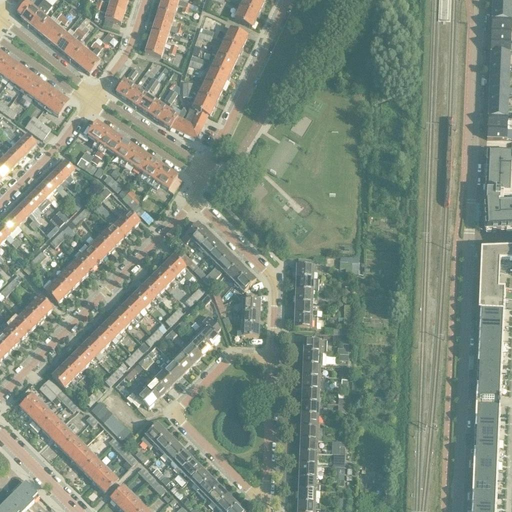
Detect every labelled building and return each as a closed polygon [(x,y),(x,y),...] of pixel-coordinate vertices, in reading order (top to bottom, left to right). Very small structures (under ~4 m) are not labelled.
[(19,13),(17,15),(22,19),(21,19),(20,21),(29,28),(47,6),(48,6),(52,0),(45,0),(44,2),(36,12),(26,4),(19,13)] [(47,6),(29,28),(38,35),(48,22),(43,18),(51,9),(52,8),(58,0),(52,0),(48,6),(47,6)] [(109,6),(108,11),(124,16),(127,5),(111,0),(109,6)] [(162,0),(161,3),(177,8),(183,10),(189,12),(191,7),(179,3),(179,0),(162,0)] [(254,0),(244,0),(240,9),(258,18),(264,5),(254,0)] [(511,1),(492,1),(492,11),(511,12),(511,1)] [(161,3),(158,13),(174,18),(176,12),(177,8),(161,3)] [(102,9),(101,14),(106,16),(104,22),(120,27),(124,16),(102,9)] [(233,23),(251,31),(258,18),(240,9),(233,23)] [(511,12),(492,11),(491,22),(511,23),(511,12)] [(158,13),(155,24),(182,33),(182,32),(184,28),(172,24),(174,18),(158,13)] [(61,16),(57,21),(61,25),(65,19),(61,16)] [(65,19),(61,25),(65,28),(69,23),(65,19)] [(48,22),(38,35),(46,42),(51,37),(57,29),(48,22)] [(511,23),(491,22),(491,33),(510,34),(511,23)] [(155,24),(151,34),(167,39),(169,34),(181,38),(182,33),(155,24)] [(51,37),(46,42),(50,46),(55,49),(66,36),(61,32),(64,28),(61,25),(57,29),(51,37)] [(66,36),(55,49),(64,56),(86,29),(85,29),(82,33),(78,30),(70,40),(66,36)] [(86,29),(64,56),(72,63),(83,50),(78,46),(81,41),(82,42),(89,32),(86,29)] [(223,44),(241,53),(247,39),(230,31),(223,44)] [(510,34),(491,33),(490,42),(510,43),(510,34)] [(151,34),(148,45),(164,50),(167,39),(151,34)] [(108,36),(102,44),(107,47),(113,40),(108,36)] [(95,44),(91,49),(94,52),(95,53),(99,48),(102,44),(98,41),(95,44)] [(510,43),(490,42),(490,54),(510,54),(510,43)] [(235,66),(241,53),(223,44),(217,58),(235,66)] [(148,45),(145,56),(160,61),(164,50),(148,45)] [(91,57),(81,70),(89,77),(100,64),(95,60),(98,55),(102,50),(99,48),(95,53),(91,57)] [(83,50),(72,63),(81,70),(91,57),(87,54),(83,50)] [(9,84),(19,69),(0,54),(0,81),(1,82),(3,80),(9,84)] [(510,54),(490,54),(490,66),(509,67),(510,54)] [(211,71),(228,79),(235,66),(217,58),(211,71)] [(509,67),(490,66),(489,76),(509,77),(509,67)] [(33,101),(44,86),(19,69),(9,84),(15,88),(12,92),(19,97),(21,93),(33,101)] [(133,82),(138,75),(133,71),(128,78),(133,82)] [(222,93),(228,79),(211,71),(204,85),(222,93)] [(509,77),(489,76),(489,87),(508,88),(509,77)] [(153,80),(149,86),(155,90),(159,85),(153,80)] [(127,103),(135,90),(124,83),(116,95),(127,103)] [(198,98),(216,106),(222,93),(204,85),(198,98)] [(44,86),(33,101),(58,119),(69,104),(44,86)] [(152,95),(155,90),(149,86),(144,93),(147,95),(149,93),(152,95)] [(508,88),(489,87),(488,98),(508,99),(508,88)] [(137,110),(146,97),(135,90),(127,103),(137,110)] [(171,92),(167,97),(174,102),(178,97),(171,92)] [(148,117),(156,104),(146,97),(137,110),(148,117)] [(167,97),(164,102),(171,107),(174,102),(167,97)] [(210,120),(216,106),(198,98),(192,111),(208,119),(210,120)] [(508,99),(488,98),(488,109),(507,110),(508,99)] [(158,124),(167,111),(156,104),(148,117),(158,124)] [(1,105),(0,105),(0,112),(12,122),(16,116),(8,110),(4,107),(1,105)] [(188,115),(184,123),(202,131),(208,119),(192,111),(189,109),(188,115)] [(507,110),(488,109),(487,120),(507,120),(507,110)] [(202,131),(184,123),(181,121),(186,115),(183,110),(177,118),(170,130),(197,142),(202,131)] [(170,130),(177,118),(167,111),(158,124),(169,131),(170,130)] [(28,125),(46,138),(51,132),(32,119),(28,125)] [(507,120),(487,120),(487,130),(506,131),(507,120)] [(42,143),(46,138),(28,125),(24,130),(42,143)] [(96,125),(87,138),(95,144),(92,149),(103,156),(106,151),(114,156),(123,143),(115,138),(116,137),(105,129),(104,130),(96,125)] [(0,128),(0,135),(2,138),(10,146),(14,150),(9,156),(19,166),(27,157),(18,147),(5,134),(4,133),(0,128)] [(7,129),(4,133),(5,134),(18,147),(27,157),(37,148),(27,138),(21,144),(7,129)] [(506,131),(487,130),(486,142),(506,143),(506,131)] [(123,143),(114,156),(122,162),(118,166),(124,170),(127,165),(133,169),(141,174),(150,161),(142,156),(143,155),(137,151),(132,147),(131,148),(123,143)] [(486,206),(483,206),(484,234),(511,232),(511,207),(497,208),(497,205),(499,205),(499,197),(508,197),(508,196),(509,196),(509,193),(510,169),(511,168),(511,154),(486,153),(485,166),(485,182),(484,195),(486,195),(486,206)] [(9,156),(0,164),(10,174),(19,166),(9,156)] [(95,158),(91,164),(97,167),(101,161),(95,158)] [(96,171),(81,161),(77,167),(92,177),(96,171)] [(150,161),(141,174),(149,180),(145,185),(151,188),(156,192),(160,187),(168,193),(175,197),(183,183),(177,179),(169,174),(170,173),(164,169),(158,165),(158,166),(150,161)] [(0,164),(0,182),(1,183),(10,174),(0,164)] [(64,164),(55,174),(64,183),(69,188),(72,185),(73,184),(69,179),(74,174),(72,172),(64,164)] [(99,170),(94,178),(98,181),(103,173),(101,171),(99,170)] [(116,171),(110,177),(115,181),(120,176),(116,171)] [(55,174),(46,183),(55,193),(60,188),(65,192),(66,191),(69,188),(64,183),(55,174)] [(122,190),(108,178),(103,184),(117,196),(122,190)] [(46,183),(36,192),(46,202),(46,201),(51,206),(54,203),(55,204),(61,198),(55,193),(46,183)] [(72,185),(69,188),(74,192),(78,196),(81,193),(77,189),(72,185)] [(69,188),(66,191),(70,196),(71,195),(74,199),(78,196),(74,192),(69,188)] [(105,191),(99,196),(105,201),(111,196),(105,191)] [(118,197),(123,201),(127,196),(129,195),(124,191),(118,197)] [(36,192),(27,201),(37,211),(46,202),(36,192)] [(153,222),(138,208),(140,206),(134,200),(136,198),(131,193),(122,202),(148,227),(153,222)] [(99,207),(105,201),(99,196),(94,202),(99,207)] [(27,201),(18,210),(28,220),(32,225),(37,229),(40,226),(35,221),(41,215),(37,211),(27,201)] [(51,206),(56,212),(56,211),(59,214),(60,215),(63,212),(59,208),(55,204),(54,203),(51,206)] [(18,210),(9,220),(18,229),(28,220),(18,210)] [(84,211),(81,215),(86,220),(90,217),(84,211)] [(59,214),(50,223),(58,232),(67,222),(60,215),(59,214)] [(120,222),(131,233),(139,225),(128,214),(120,222)] [(81,215),(78,218),(83,223),(86,220),(81,215)] [(78,218),(75,221),(80,226),(83,223),(78,218)] [(9,220),(0,228),(0,229),(9,238),(18,229),(9,220)] [(72,224),(67,228),(71,232),(76,228),(77,229),(80,226),(75,221),(72,224)] [(123,241),(131,233),(120,222),(112,230),(123,241)] [(32,225),(29,228),(33,233),(37,229),(32,225)] [(197,225),(179,243),(176,246),(178,249),(183,244),(185,246),(186,245),(187,246),(191,242),(195,247),(194,248),(198,252),(211,238),(203,229),(202,230),(197,225)] [(63,233),(68,238),(73,234),(71,232),(67,228),(63,233)] [(0,229),(0,247),(6,242),(10,246),(14,243),(9,238),(0,229)] [(89,251),(101,264),(123,242),(123,241),(112,230),(111,229),(89,251)] [(59,236),(65,241),(68,238),(63,233),(59,236)] [(56,239),(62,245),(65,241),(59,236),(56,239)] [(208,259),(220,247),(211,238),(198,252),(198,253),(200,251),(208,259)] [(53,242),(58,248),(62,245),(56,239),(53,242)] [(17,240),(14,243),(19,248),(22,245),(17,240)] [(55,251),(58,248),(53,242),(50,245),(55,251)] [(14,243),(10,246),(15,251),(19,248),(14,243)] [(217,268),(229,256),(220,247),(208,259),(217,268)] [(67,273),(79,285),(101,264),(89,251),(67,273)] [(511,511),(511,252),(480,253),(479,287),(479,293),(478,298),(478,314),(479,314),(476,368),(477,368),(476,389),(475,400),(474,422),(474,433),(473,454),(472,465),(473,465),(472,471),(472,491),(470,511),(511,511)] [(37,258),(43,263),(46,260),(41,255),(37,258)] [(184,265),(189,261),(184,256),(180,261),(184,265)] [(226,277),(238,265),(229,256),(217,268),(217,269),(207,279),(202,283),(209,289),(221,276),(219,274),(221,273),(226,277)] [(34,261),(40,266),(43,263),(37,258),(34,261)] [(173,259),(153,279),(165,292),(171,286),(174,290),(179,286),(183,281),(180,278),(185,272),(177,264),(173,259)] [(340,263),(339,271),(345,271),(345,277),(351,277),(359,277),(359,260),(352,260),(340,259),(340,263)] [(31,264),(36,270),(40,266),(34,261),(31,264)] [(193,274),(198,270),(189,261),(184,265),(193,274)] [(296,268),(296,280),(313,281),(313,268),(313,263),(298,262),(298,268),(296,268)] [(33,273),(36,270),(31,264),(28,267),(33,273)] [(235,286),(247,274),(238,265),(226,277),(235,286)] [(29,277),(33,273),(28,268),(24,272),(29,277)] [(202,283),(207,279),(198,270),(193,274),(202,283)] [(58,307),(79,285),(67,273),(45,294),(58,307)] [(247,274),(235,286),(243,295),(256,283),(247,274)] [(18,277),(12,283),(18,288),(23,282),(18,277)] [(153,279),(132,299),(145,312),(165,292),(153,279)] [(296,280),(295,293),(312,294),(318,294),(318,282),(313,281),(296,280)] [(12,283),(7,288),(12,293),(18,288),(12,283)] [(4,291),(9,297),(12,293),(7,288),(4,291)] [(1,294),(6,300),(9,297),(4,291),(1,294)] [(195,295),(200,300),(203,297),(202,296),(198,292),(195,295)] [(295,293),(295,306),(312,306),(312,294),(295,293)] [(191,298),(197,303),(200,300),(195,295),(191,298)] [(208,297),(201,304),(205,309),(211,303),(208,297)] [(188,301),(194,306),(197,303),(191,298),(188,301)] [(18,321),(31,334),(53,312),(40,299),(18,321)] [(132,299),(112,319),(125,332),(145,312),(132,299)] [(190,310),(194,306),(188,301),(185,304),(190,310)] [(242,314),(259,315),(259,303),(243,302),(242,314)] [(295,306),(294,318),(317,319),(317,314),(311,314),(312,306),(295,306)] [(174,315),(180,320),(183,317),(177,312),(174,315)] [(258,328),(259,315),(242,314),(242,327),(258,328)] [(171,318),(177,323),(180,320),(174,315),(171,318)] [(168,321),(173,326),(177,323),(171,318),(168,321)] [(294,318),(294,331),(316,332),(317,319),(294,318)] [(112,319),(92,339),(104,352),(125,332),(112,319)] [(202,326),(197,332),(201,336),(199,338),(211,350),(220,341),(215,337),(219,333),(207,320),(202,326)] [(349,339),(350,320),(343,320),(343,331),(333,331),(333,338),(349,339)] [(0,338),(0,346),(9,356),(31,334),(18,321),(0,338)] [(170,330),(173,326),(168,321),(165,324),(170,330)] [(182,322),(178,327),(183,331),(187,327),(182,322)] [(258,340),(258,328),(242,327),(241,339),(258,340)] [(154,335),(160,340),(163,337),(158,331),(154,335)] [(151,338),(157,343),(160,340),(154,335),(151,338)] [(169,336),(165,340),(169,344),(173,340),(169,336)] [(148,341),(153,346),(157,343),(151,338),(148,341)] [(199,338),(190,347),(202,359),(211,350),(199,338)] [(92,339),(72,359),(84,372),(104,352),(92,339)] [(332,346),(349,347),(349,340),(333,339),(332,346)] [(150,349),(153,346),(148,341),(145,344),(150,349)] [(303,355),(326,356),(326,343),(303,342),(303,355)] [(0,364),(9,356),(0,346),(0,364)] [(190,347),(181,356),(193,368),(202,359),(190,347)] [(134,355),(139,360),(143,357),(138,352),(134,355)] [(151,353),(147,358),(151,362),(156,358),(151,353)] [(131,358),(136,363),(139,360),(134,355),(131,358)] [(326,356),(303,355),(303,367),(324,368),(326,367),(326,363),(324,361),(324,356),(326,356)] [(181,356),(172,365),(184,377),(193,368),(181,356)] [(128,361),(133,366),(136,363),(131,358),(128,361)] [(147,358),(142,362),(147,366),(151,362),(147,358)] [(72,359),(51,379),(64,392),(84,372),(72,359)] [(130,370),(133,366),(128,361),(125,364),(130,370)] [(163,366),(159,370),(163,374),(175,386),(184,377),(172,365),(167,370),(163,366)] [(129,376),(133,380),(142,370),(138,366),(129,376)] [(324,369),(324,368),(303,367),(302,380),(319,381),(319,369),(324,369)] [(114,375),(119,380),(122,377),(118,371),(114,375)] [(163,374),(154,383),(166,395),(175,386),(163,374)] [(111,378),(116,383),(119,380),(114,375),(111,378)] [(130,384),(133,380),(129,376),(125,380),(130,384)] [(108,381),(113,386),(116,383),(111,378),(108,381)] [(302,380),(302,393),(324,393),(324,381),(319,381),(302,380)] [(110,390),(113,386),(108,381),(105,384),(110,390)] [(53,395),(58,391),(49,382),(44,386),(53,395)] [(154,383),(145,392),(157,404),(166,395),(154,383)] [(48,401),(53,395),(44,386),(39,392),(48,401)] [(94,395),(99,400),(102,397),(97,392),(94,395)] [(136,401),(132,405),(137,410),(141,406),(148,413),(157,404),(145,392),(136,400),(136,401)] [(302,393),(301,405),(318,406),(319,394),(324,394),(324,393),(302,393)] [(61,394),(56,399),(59,402),(64,397),(61,394)] [(51,404),(56,399),(53,395),(48,401),(51,404)] [(91,398),(96,403),(99,400),(94,395),(91,398)] [(131,405),(132,405),(136,401),(136,400),(132,396),(127,401),(131,405)] [(64,397),(59,402),(62,405),(68,400),(64,397)] [(41,432),(54,419),(40,404),(39,405),(32,398),(20,411),(41,432)] [(87,401),(93,407),(96,403),(91,398),(87,401)] [(56,400),(52,404),(56,409),(60,404),(56,400)] [(68,400),(62,405),(66,408),(71,403),(68,400)] [(90,410),(93,407),(87,401),(84,404),(90,410)] [(71,403),(66,408),(69,412),(74,406),(71,403)] [(95,418),(104,409),(99,405),(91,413),(95,418)] [(318,418),(318,406),(301,405),(301,418),(318,418)] [(74,406),(69,412),(73,416),(78,411),(74,406)] [(99,422),(108,413),(104,409),(95,418),(99,422)] [(103,426),(112,418),(108,413),(99,422),(103,426)] [(86,423),(89,427),(94,421),(91,418),(86,423)] [(108,430),(116,422),(112,418),(103,426),(108,430)] [(317,431),(318,418),(301,418),(300,430),(317,431)] [(62,453),(76,440),(54,419),(41,432),(62,453)] [(94,421),(89,427),(93,430),(98,425),(94,421)] [(112,435),(120,426),(116,422),(108,430),(112,435)] [(116,439),(125,430),(120,426),(112,435),(116,439)] [(149,452),(166,435),(157,426),(140,443),(149,452)] [(120,443),(129,435),(125,430),(116,439),(120,443)] [(317,432),(317,431),(300,430),(300,443),(323,444),(324,433),(317,432)] [(129,435),(120,443),(124,448),(133,439),(129,435)] [(162,456),(175,444),(166,435),(149,452),(154,448),(162,456)] [(83,475),(97,461),(76,440),(62,453),(83,475)] [(108,446),(112,449),(117,444),(113,441),(108,446)] [(323,445),(323,444),(300,443),(299,455),(316,456),(317,444),(323,445)] [(117,444),(112,449),(115,453),(120,447),(117,444)] [(171,465),(184,453),(175,444),(162,456),(171,465)] [(332,445),(332,457),(333,457),(338,458),(345,458),(345,445),(338,445),(332,445)] [(120,447),(115,453),(118,456),(123,451),(120,447)] [(123,451),(118,456),(121,459),(126,454),(123,451)] [(139,462),(143,458),(139,453),(135,457),(139,462)] [(180,474),(193,462),(184,453),(171,465),(180,474)] [(124,462),(129,457),(126,454),(121,459),(124,462)] [(316,469),(316,456),(299,455),(299,468),(316,469)] [(124,462),(128,465),(133,460),(129,457),(124,462)] [(333,457),(333,470),(344,470),(345,464),(345,458),(338,458),(333,457)] [(143,458),(139,462),(143,466),(148,462),(143,458)] [(133,460),(128,465),(132,470),(137,464),(133,460)] [(97,461),(83,475),(104,496),(117,484),(110,477),(111,476),(97,461)] [(180,474),(178,477),(186,486),(189,483),(201,471),(193,462),(180,474)] [(299,468),(298,480),(315,481),(315,480),(318,480),(318,475),(315,475),(316,475),(316,469),(299,468)] [(137,475),(141,479),(146,473),(143,470),(137,475)] [(157,480),(161,476),(157,471),(152,475),(157,480)] [(198,492),(210,480),(201,471),(189,483),(198,492)] [(146,473),(141,479),(144,482),(149,476),(146,473)] [(149,476),(144,482),(147,485),(152,480),(149,476)] [(161,476),(157,480),(161,484),(165,480),(161,476)] [(152,480),(147,485),(150,488),(155,483),(152,480)] [(205,503),(207,501),(219,489),(210,480),(198,492),(195,494),(205,503)] [(315,487),(315,481),(298,480),(298,493),(315,494),(319,494),(319,488),(317,487),(315,487)] [(155,483),(150,488),(153,491),(158,486),(155,483)] [(2,507),(7,511),(25,511),(34,504),(32,502),(37,497),(25,484),(15,494),(11,499),(2,507)] [(158,486),(153,491),(157,495),(162,489),(158,486)] [(162,489),(157,495),(161,499),(166,494),(162,489)] [(174,498),(179,493),(174,489),(170,494),(174,498)] [(216,510),(228,498),(219,489),(207,501),(216,510)] [(120,511),(143,511),(145,510),(131,496),(130,497),(123,490),(110,502),(120,511)] [(179,493),(174,498),(179,502),(183,497),(179,493)] [(314,506),(315,494),(298,493),(297,506),(314,506)] [(217,511),(231,511),(237,507),(228,498),(216,510),(217,511)]
